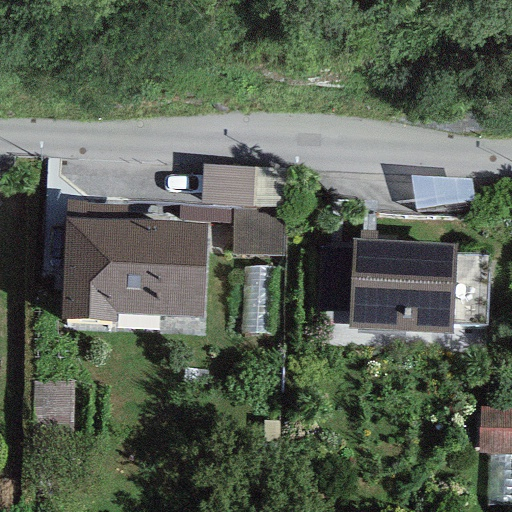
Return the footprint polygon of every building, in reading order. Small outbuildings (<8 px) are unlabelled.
[(284,175),(202,171),(201,209),(232,211),(282,212),(284,175)] [(282,259),(282,212),(232,211),(232,259),(282,259)] [(205,239),(66,232),(60,333),(112,336),(112,325),(200,330),(205,239)] [(456,255),(353,250),(352,253),(350,313),(348,339),(452,345),(456,255)] [(350,313),(352,253),(320,252),(318,312),(350,313)] [(273,271),(244,270),(242,335),(270,336),(273,271)] [(73,388),(33,387),(31,452),(71,452),(73,388)] [(511,410),(481,410),(479,456),(487,456),(511,456),(511,410)] [(275,449),(249,449),(248,480),(275,481),(275,449)] [(511,509),(511,456),(487,456),(485,509),(511,509)]
